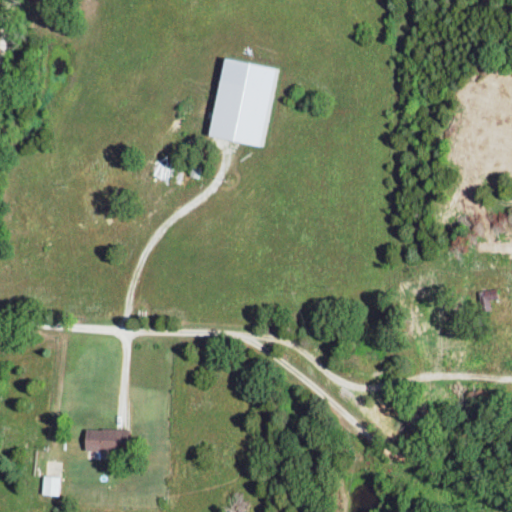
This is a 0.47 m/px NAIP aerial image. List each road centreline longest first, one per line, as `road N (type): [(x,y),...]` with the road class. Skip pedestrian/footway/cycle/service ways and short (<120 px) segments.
road 1 (residential): [(0,335),(259,354),(280,384),(350,402),(395,374),(501,379)]
road 2 (residential): [(477,511),(416,470),(350,402)]
